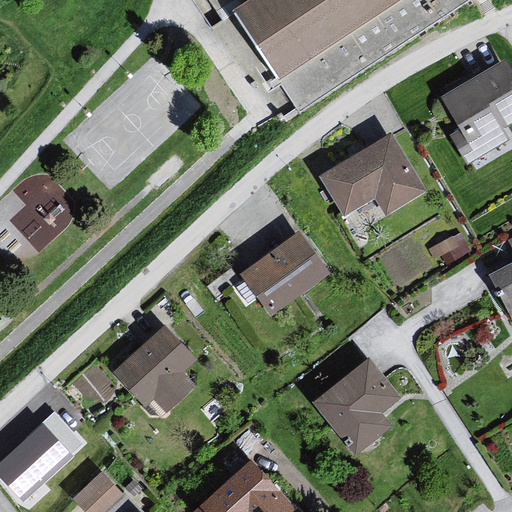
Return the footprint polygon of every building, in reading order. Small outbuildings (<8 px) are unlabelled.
[(241,0),(222,12),(267,81),(308,54),(389,0),(241,0)] [(511,84),(495,59),(432,99),(448,131),(439,137),(461,169),(503,143),(496,131),(511,122),(511,84)] [(382,138),(310,179),(335,218),(366,200),(381,220),(423,194),(382,138)] [(292,237),(232,277),(259,315),(323,274),(292,237)] [(511,262),(481,278),(505,320),(511,316),(511,262)] [(154,327),(102,376),(139,409),(148,401),(160,414),(191,386),(176,375),(191,358),(154,327)] [(360,359),(302,404),(345,459),(387,428),(374,414),(393,401),(360,359)] [(41,413),(0,453),(0,463),(29,488),(72,449),(41,413)] [(241,462),(184,511),(288,511),(290,511),(241,462)] [(94,473),(65,501),(78,511),(104,511),(108,509),(117,493),(94,473)]
